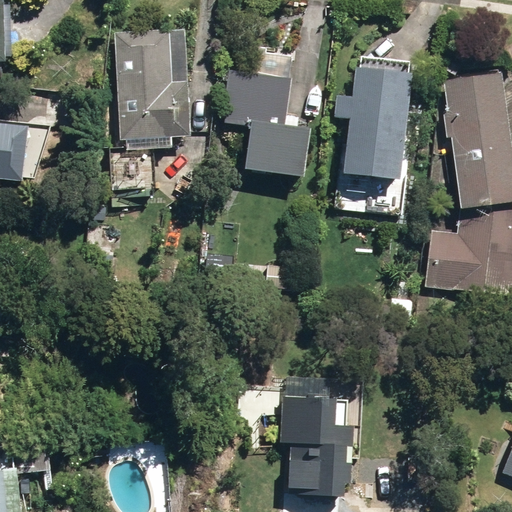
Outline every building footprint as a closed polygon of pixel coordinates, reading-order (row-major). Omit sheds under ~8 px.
[(10,0),(0,0),(0,54),(12,54),(10,0)] [(116,30),(124,139),(196,133),(188,25),(116,30)] [(356,112),(351,165),(377,167),(375,187),(401,188),(402,169),(410,170),(420,67),(362,62),(359,90),(342,88),(340,110),(356,112)] [(248,169),(309,177),(315,128),(289,124),(294,76),(230,69),(224,123),(254,126),(248,169)] [(427,287),(511,295),(511,118),(505,70),(445,78),(451,113),(445,114),(448,138),(454,137),(464,210),(462,232),(433,230),(427,287)] [(0,120),(0,176),(26,179),(32,124),(0,120)] [(113,147),(114,196),(157,195),(155,146),(113,147)] [(246,282),(254,283),(256,264),(248,263),(246,282)] [(264,279),(290,281),(291,266),(264,265),(264,279)] [(474,303),(418,301),(392,300),(392,315),(417,315),(417,338),(473,340),(474,303)] [(313,374),(312,390),(290,390),(288,436),(298,437),(296,486),(353,488),(358,376),(313,374)] [(83,451),(112,451),(112,441),(83,441),(83,451)] [(0,471),(0,511),(25,511),(21,473),(52,470),(50,444),(17,447),(19,470),(0,471)] [(376,463),(376,501),(424,500),(424,463),(376,463)] [(302,511),(364,511),(365,502),(303,500),(302,511)]
